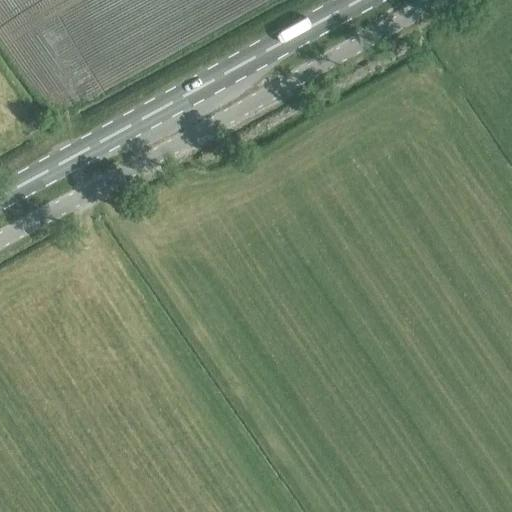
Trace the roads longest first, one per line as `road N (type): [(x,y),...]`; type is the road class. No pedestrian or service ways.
road 1 (unclassified): [(0,240),(440,0)]
road 2 (primary): [(359,0),(0,197)]
